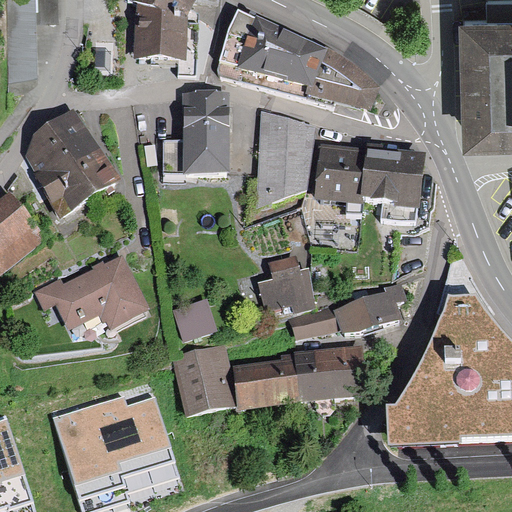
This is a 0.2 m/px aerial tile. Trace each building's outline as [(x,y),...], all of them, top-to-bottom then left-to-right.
[(7,0),(9,95),(27,90),(38,82),(37,22),(60,21),(59,0),(7,0)] [(195,0),(123,0),(137,7),(136,15),(135,61),(177,62),(177,80),(198,80),(199,25),(188,24),(188,14),(195,0)] [(511,0),(487,0),(488,12),(511,11),(511,0)] [(464,141),(511,139),(511,11),(488,12),(460,13),(464,141)] [(253,23),(237,16),(226,37),(218,65),(216,73),(216,77),(219,80),(333,112),(334,107),(369,116),(378,91),(360,75),(341,62),(324,52),(303,42),(254,20),(253,23)] [(184,180),(231,180),(230,97),(184,97),(184,144),(164,145),(164,176),(184,176),(184,180)] [(33,174),(60,221),(122,182),(74,110),(34,137),(26,155),(36,172),(33,174)] [(317,128),(262,111),(256,210),(308,192),(317,128)] [(421,215),(427,159),(321,147),(315,204),(348,208),(348,216),(363,216),(363,205),(382,207),(381,224),(402,227),(417,227),(417,215),(421,215)] [(48,241),(11,193),(0,201),(0,276),(0,277),(48,241)] [(316,309),(308,269),(300,271),(296,256),(269,263),(273,280),(258,283),(265,313),(292,307),(294,314),(316,309)] [(151,315),(123,258),(64,287),(62,281),(34,294),(44,315),(56,309),(69,334),(100,319),(108,335),(151,315)] [(359,337),(403,324),(397,306),(408,303),(402,284),(385,289),(386,295),(333,311),(340,333),(342,338),(359,337)] [(511,447),(511,344),(501,333),(476,298),(450,301),(434,344),(416,382),(395,416),(387,416),(388,460),(462,455),(461,450),(511,447)] [(218,335),(207,301),(174,312),(184,345),(218,335)] [(340,333),(333,311),(332,306),(289,320),(295,343),(340,333)] [(237,411),(225,346),(183,356),(184,361),(174,363),(186,423),(237,411)] [(234,370),(239,415),(369,400),(363,348),(280,358),(280,364),(234,370)] [(129,394),(49,418),(77,511),(110,511),(133,505),(129,492),(186,475),(161,391),(131,401),(129,394)] [(39,511),(11,422),(0,425),(0,511),(39,511)]
